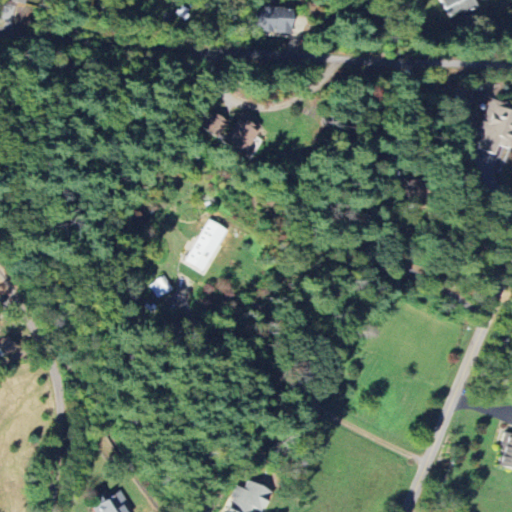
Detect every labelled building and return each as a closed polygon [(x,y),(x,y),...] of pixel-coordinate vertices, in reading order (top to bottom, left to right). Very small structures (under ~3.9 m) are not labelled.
[(473,7),(469,0),(440,0),(447,17),(473,7)] [(252,31),(291,32),(292,8),(253,6),(252,31)] [(477,135),(480,137),(476,149),(492,155),(495,145),(509,149),(511,141),(511,106),(490,99),(477,135)] [(240,153),(259,125),(240,112),(221,140),(240,153)] [(224,123),(209,115),(201,130),(215,138),(224,123)] [(183,262),(202,273),(226,230),(208,220),(183,262)] [(156,299),(172,290),(163,276),(147,285),(156,299)] [(511,435),(507,434),(498,465),(511,469),(511,435)] [(224,511),(258,511),(269,491),(247,481),(243,489),(236,486),(224,511)] [(126,511),(115,493),(89,508),(91,511),(126,511)]
